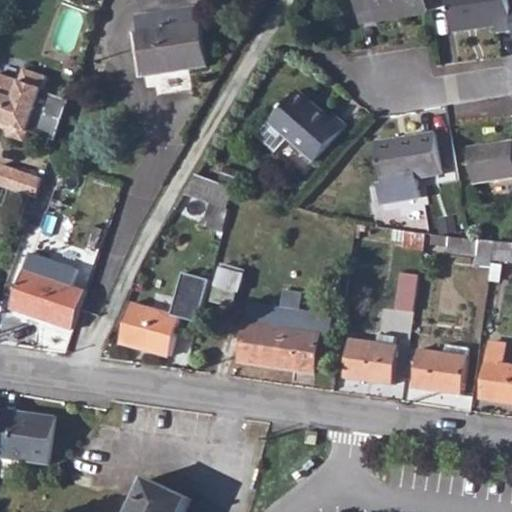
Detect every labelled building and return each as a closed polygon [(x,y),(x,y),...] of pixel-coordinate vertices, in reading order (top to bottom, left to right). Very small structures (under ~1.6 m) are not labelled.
[(366,0),(369,20),(386,18),(385,12),(413,8),(414,14),(435,10),(433,0),(366,0)] [(511,0),(457,0),(461,27),(502,21),(503,29),(511,27),(511,0)] [(385,12),(386,18),(414,14),(413,8),(385,12)] [(164,11),(139,16),(150,75),(208,65),(200,20),(167,25),(164,11)] [(10,129),(9,134),(7,139),(23,145),(45,80),(23,72),(18,84),(0,77),(0,128),(3,127),(10,129)] [(306,85),(277,117),(266,130),(282,145),(294,132),(321,157),(353,121),(341,110),(337,113),(306,85)] [(62,137),(71,97),(45,91),(35,131),(62,137)] [(448,171),(442,129),(384,138),(390,178),(385,179),(388,200),(427,194),(425,175),(448,171)] [(511,138),(476,144),(481,180),(511,175),(511,138)] [(289,139),(281,150),(309,169),(317,158),(289,139)] [(0,168),(0,190),(34,202),(41,183),(0,168)] [(197,174),(186,192),(211,201),(204,222),(224,228),(234,191),(235,187),(197,174)] [(95,224),(87,245),(96,248),(104,227),(95,224)] [(475,239),(450,236),(449,250),(479,254),(479,264),(492,266),(495,241),(475,239)] [(511,242),(495,241),(495,260),(511,261),(511,242)] [(15,306),(75,328),(88,290),(75,285),(80,270),(33,253),(15,306)] [(216,300),(240,304),(246,266),(223,262),(216,300)] [(399,306),(418,308),(422,272),(403,270),(399,306)] [(140,271),(134,283),(142,286),(147,274),(140,271)] [(254,301),(251,322),(323,333),(319,355),(330,356),(336,315),(254,301)] [(133,302),(123,341),(173,354),(183,315),(133,302)] [(401,332),(413,334),(416,313),(404,312),(401,332)] [(323,333),(251,322),(244,360),(317,371),(319,355),(323,333)] [(351,338),(346,375),(396,383),(401,346),(351,338)] [(493,339),(485,395),(511,399),(511,362),(506,361),(509,342),(493,339)] [(421,348),(415,386),(465,393),(471,347),(447,344),(446,352),(421,348)] [(4,412),(0,444),(0,459),(51,467),(58,419),(4,412)] [(134,511),(187,511),(194,498),(150,478),(142,495),(134,511)]
